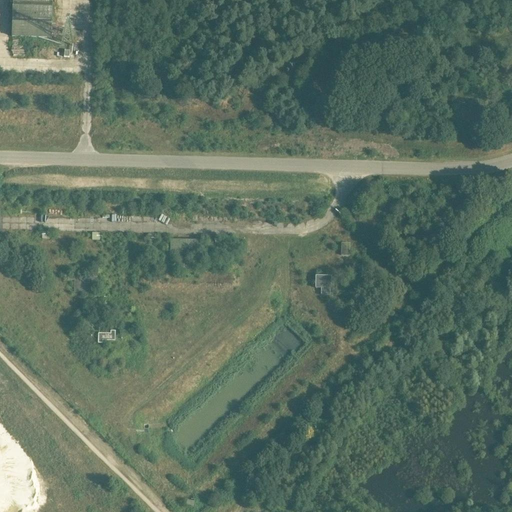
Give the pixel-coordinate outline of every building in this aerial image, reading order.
[(52,0),(13,0),(12,41),(51,42),(52,0)] [(197,245),(171,244),(170,254),(197,255),(197,245)] [(93,281),(68,280),(68,284),(74,284),(74,296),(97,297),(97,274),(93,274),(93,281)] [(331,281),(315,280),(315,292),(321,292),(321,299),(329,299),(330,292),(331,281)] [(115,337),(110,336),(110,339),(98,339),(98,349),(103,349),(103,346),(115,347),(115,337)]
